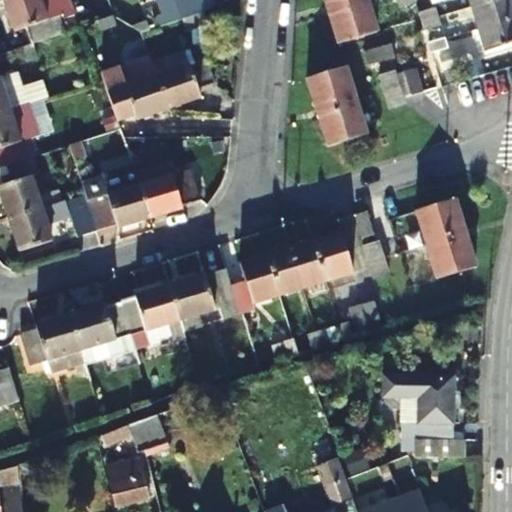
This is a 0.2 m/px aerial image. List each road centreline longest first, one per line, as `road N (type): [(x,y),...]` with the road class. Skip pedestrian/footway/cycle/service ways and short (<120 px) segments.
road 1 (residential): [(511,141),(244,217)]
road 2 (residential): [(244,217),(0,288)]
road 3 (residential): [(271,0),(244,217)]
road 4 (tertiary): [(507,511),(511,304)]
